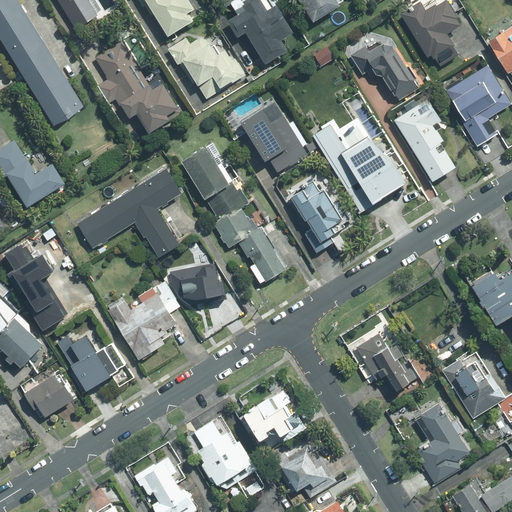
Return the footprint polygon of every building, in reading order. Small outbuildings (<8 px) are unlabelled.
[(10,0),(0,0),(0,48),(48,129),(78,111),(10,0)] [(54,0),(72,29),(95,16),(85,0),(54,0)] [(138,0),(162,42),(198,22),(185,0),(138,0)] [(262,0),(217,0),(220,5),(228,0),(234,0),(241,11),(227,19),(235,34),(245,28),(268,66),(292,52),(286,43),(296,37),(274,0),(265,5),(262,0)] [(335,0),(295,0),(309,24),(339,6),(335,0)] [(464,30),(447,0),(445,0),(420,14),(415,5),(401,13),(432,69),(458,54),(449,38),(464,30)] [(511,24),(486,40),(508,76),(511,73),(511,24)] [(205,26),(170,47),(198,92),(214,82),(219,91),(238,79),(205,26)] [(124,41),(91,59),(139,146),(189,119),(166,78),(149,87),(124,41)] [(371,42),(355,51),(366,70),(377,63),(397,96),(415,85),(393,48),(371,42)] [(327,47),(311,57),(318,67),(333,58),(327,47)] [(486,65),(441,92),(476,149),(498,136),(489,120),(511,106),(486,65)] [(277,100),(236,120),(259,164),(269,159),(275,172),(306,157),(277,100)] [(438,123),(425,101),(391,120),(430,186),(456,171),(430,127),(438,123)] [(330,119),(314,129),(360,205),(407,178),(397,161),(369,135),(359,121),(339,133),(330,119)] [(215,136),(175,161),(229,247),(239,241),(263,280),(281,269),(241,204),(253,196),(215,136)] [(13,140),(0,148),(0,170),(25,210),(66,185),(52,163),(34,174),(13,140)] [(184,194),(165,164),(74,222),(93,252),(135,225),(157,260),(179,246),(157,211),(184,194)] [(343,223),(323,191),(307,201),(300,190),(288,198),(321,251),(341,239),(334,229),(343,223)] [(225,301),(220,269),(173,276),(178,308),(225,301)] [(487,270),(467,283),(492,323),(503,316),(511,330),(511,271),(495,282),(487,270)] [(10,294),(0,284),(0,350),(18,368),(44,340),(2,301),(10,294)] [(122,295),(105,305),(138,360),(169,341),(163,331),(176,324),(157,292),(130,308),(122,295)] [(387,326),(357,342),(376,376),(384,372),(392,388),(414,376),(387,326)] [(65,333),(52,337),(85,393),(130,367),(115,341),(96,352),(87,336),(72,345),(65,333)] [(473,342),(438,365),(473,418),(508,395),(473,342)] [(77,399),(57,369),(22,391),(42,422),(77,399)] [(282,385),(235,412),(257,450),(304,424),(282,385)] [(435,397),(412,411),(430,441),(415,450),(436,483),(462,467),(457,458),(469,451),(435,397)] [(189,431),(211,480),(244,466),(222,416),(189,431)] [(311,442),(279,457),(297,492),(328,477),(311,442)] [(162,451),(132,469),(157,511),(186,511),(197,506),(162,451)] [(470,482),(452,492),(463,511),(489,511),(511,499),(511,471),(476,492),(470,482)] [(117,511),(109,499),(87,511),(117,511)] [(341,511),(334,500),(314,511),(341,511)]
